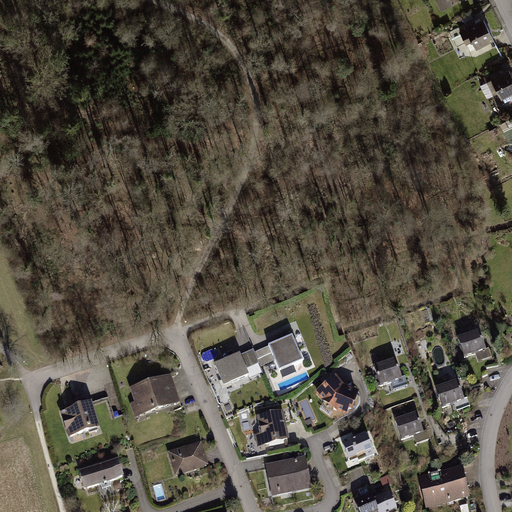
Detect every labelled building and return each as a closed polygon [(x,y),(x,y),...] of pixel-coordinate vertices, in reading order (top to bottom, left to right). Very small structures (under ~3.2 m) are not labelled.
[(435,0),(441,12),(452,7),(449,0),(435,0)] [(474,18),(468,8),(460,13),(465,23),(474,18)] [(466,27),(460,30),(470,50),(476,47),(478,50),(496,41),(485,18),(477,23),(476,21),(474,22),(465,26),(466,27)] [(499,71),(490,76),(503,99),(511,94),(511,72),(510,69),(502,73),(501,70),(499,71)] [(481,333),(459,341),(466,360),(476,357),(479,363),(493,359),(490,350),(487,351),(483,338),(481,333)] [(302,362),(292,338),(283,342),(270,348),(276,361),(280,371),(302,362)] [(276,361),(270,348),(255,354),(260,365),(261,368),(276,361)] [(254,351),(240,356),(246,371),(260,365),(255,354),(254,351)] [(246,371),(240,356),(233,359),(215,367),(224,389),(249,378),(246,371)] [(396,362),(374,369),(381,389),(392,385),(394,392),(408,387),(406,379),(403,380),(398,368),(396,362)] [(285,376),(298,373),(297,368),(284,371),(285,376)] [(146,386),(131,390),(135,404),(131,405),(135,418),(179,404),(170,378),(159,381),(146,386)] [(343,387),(337,378),(316,394),(322,403),(338,414),(347,418),(350,412),(354,414),(361,395),(345,389),(343,387)] [(458,380),(436,388),(443,407),(454,403),(457,411),(470,406),(467,398),(465,399),(461,388),(458,380)] [(75,410),(62,415),(71,440),(102,429),(96,412),(93,404),(75,410)] [(416,412),(395,420),(402,440),(414,436),(416,442),(428,438),(426,432),(423,432),(419,420),(416,412)] [(290,443),(284,413),(275,414),(257,418),(260,434),(255,436),(257,449),(290,443)] [(351,441),(343,444),(351,464),(375,455),(365,432),(350,438),(351,441)] [(201,442),(167,452),(174,475),(208,466),(201,442)] [(305,457),(266,464),(271,496),(311,489),(308,473),(305,457)] [(116,463),(81,472),(84,488),(119,479),(116,463)] [(462,466),(419,477),(427,508),(470,497),(462,466)] [(389,476),(380,479),(384,487),(392,484),(389,476)] [(397,511),(398,511),(389,491),(372,498),(378,511),(397,511)] [(378,511),(372,498),(370,493),(353,500),(358,511),(378,511)]
